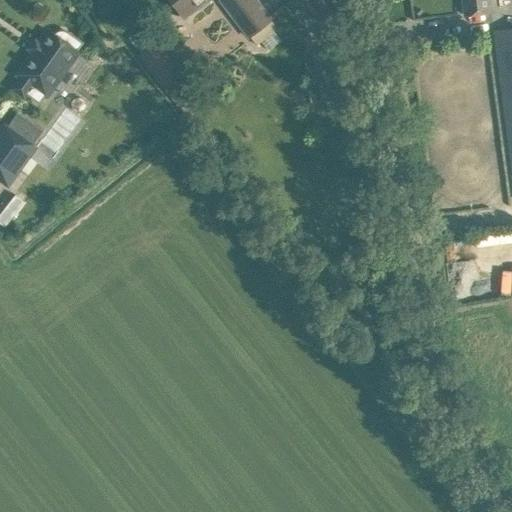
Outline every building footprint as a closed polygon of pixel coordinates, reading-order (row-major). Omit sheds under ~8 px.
[(199,0),(170,0),(184,17),(198,6),(196,3),(199,0)] [(221,0),(250,37),(252,36),(258,44),(263,41),(269,50),(282,40),(275,32),(279,29),(272,20),(256,0),(221,0)] [(463,0),(465,15),(491,11),(489,0),(463,0)] [(19,76),(10,89),(25,100),(29,94),(39,102),(44,96),(46,97),(79,52),(77,51),(83,42),(67,31),(66,30),(64,29),(63,29),(61,29),(59,29),(58,30),(56,30),(55,31),(54,32),(53,33),(49,30),(48,32),(34,51),(17,74),(19,76)] [(511,170),(511,29),(494,31),(511,170)] [(167,94),(187,78),(157,41),(137,57),(167,94)] [(4,124),(0,129),(0,179),(8,186),(36,147),(33,145),(7,126),(4,124)] [(11,192),(0,206),(0,225),(4,228),(25,202),(11,192)]
